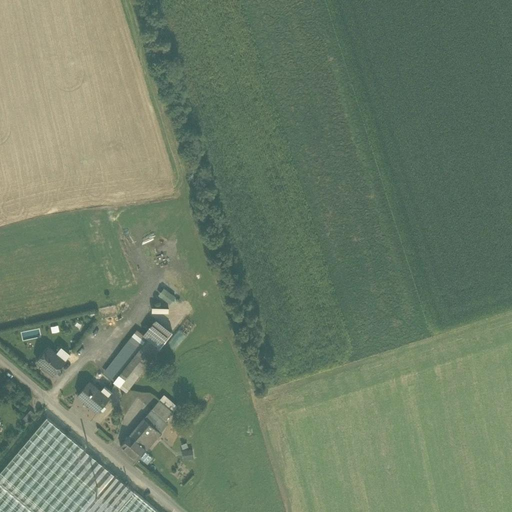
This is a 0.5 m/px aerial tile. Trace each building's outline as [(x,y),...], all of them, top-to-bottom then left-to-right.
[(163,287),(157,295),(170,303),(175,295),(163,287)] [(143,335),(160,348),(172,332),(155,319),(143,335)] [(148,339),(137,331),(103,374),(114,382),(148,339)] [(114,382),(126,391),(151,360),(159,349),(148,339),(114,382)] [(37,362),(53,376),(65,361),(56,354),(49,348),(37,362)] [(60,348),(56,354),(65,361),(69,356),(60,348)] [(77,396),(97,413),(109,399),(108,398),(101,392),(89,382),(77,396)] [(104,387),(101,392),(108,398),(112,393),(104,387)] [(163,395),(158,401),(172,413),(177,407),(163,395)] [(151,410),(164,421),(172,413),(158,401),(151,410)] [(120,447),(137,461),(160,433),(157,431),(165,422),(164,421),(151,410),(143,420),(120,447)] [(23,419),(27,423),(34,415),(30,411),(23,419)] [(0,511),(157,511),(47,418),(0,473),(0,511)] [(193,458),(191,448),(181,450),(182,459),(193,458)]
